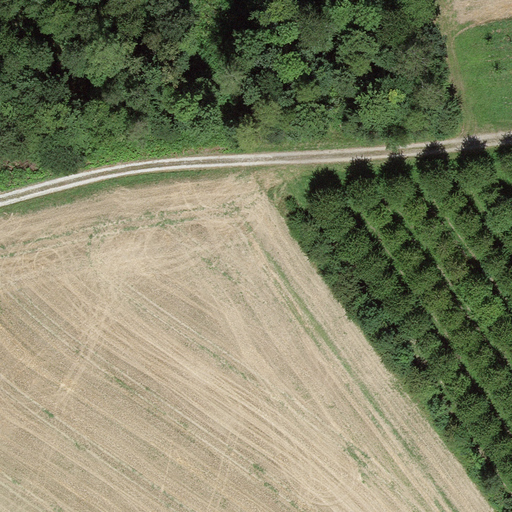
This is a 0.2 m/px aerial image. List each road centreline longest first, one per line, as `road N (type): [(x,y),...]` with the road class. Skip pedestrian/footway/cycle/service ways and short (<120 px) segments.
road 1 (track): [(511,136),(138,167),(0,201)]
road 2 (track): [(463,140),(436,0)]
